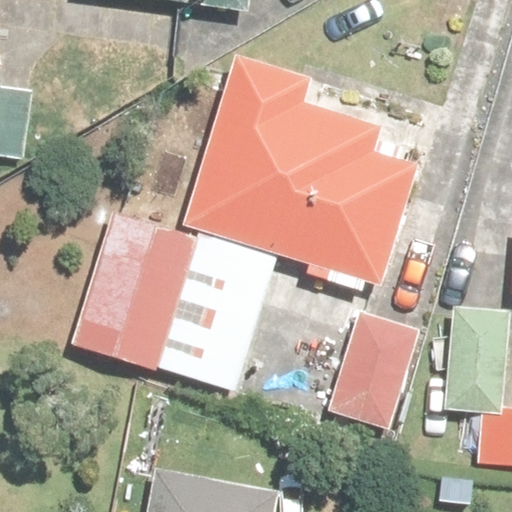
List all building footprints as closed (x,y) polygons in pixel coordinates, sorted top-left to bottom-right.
[(131,0),(248,19),(250,0),(131,0)] [(310,86),(235,64),(183,238),(117,218),(77,351),(238,399),(277,268),(384,300),(421,177),(369,161),(378,131),(303,108),(310,86)] [(28,98),(0,94),(0,161),(21,163),(28,98)] [(509,318),(458,313),(448,416),(499,421),(509,318)] [(427,342),(368,319),(329,413),(389,437),(427,342)] [(276,511),(280,497),(161,474),(153,511),(276,511)]
